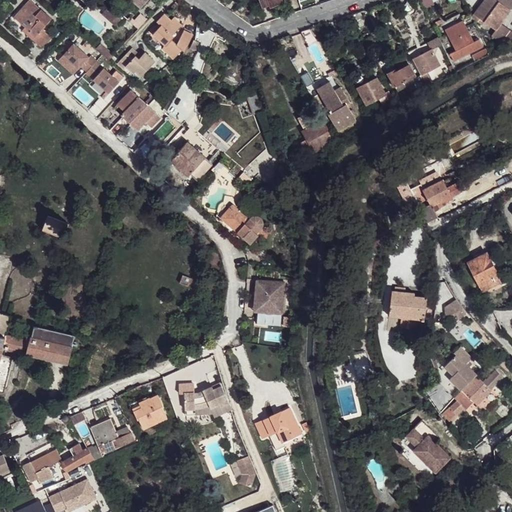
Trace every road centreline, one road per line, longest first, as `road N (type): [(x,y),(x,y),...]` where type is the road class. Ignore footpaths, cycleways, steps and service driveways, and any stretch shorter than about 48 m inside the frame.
road 1 (residential): [(511,188),(458,216),(442,240),(444,266),(463,298),(511,348)]
road 2 (residential): [(358,0),(257,33),(231,25),(200,0)]
